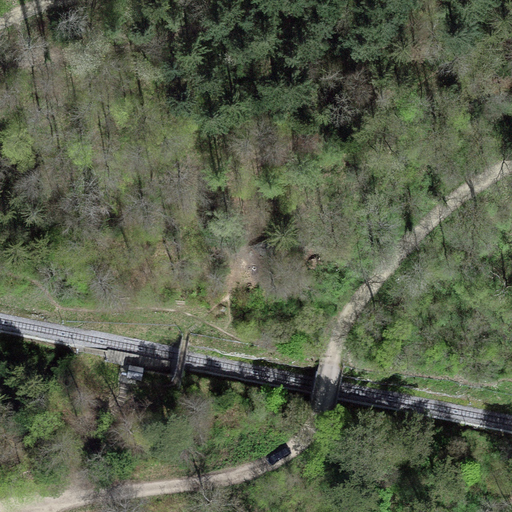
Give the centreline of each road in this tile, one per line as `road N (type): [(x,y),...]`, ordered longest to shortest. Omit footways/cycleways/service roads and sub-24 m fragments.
road 1 (track): [(0,506),(215,481),(279,461),(307,441),(322,416),(335,358)]
road 2 (track): [(335,358),(384,270),(440,216),(511,173)]
